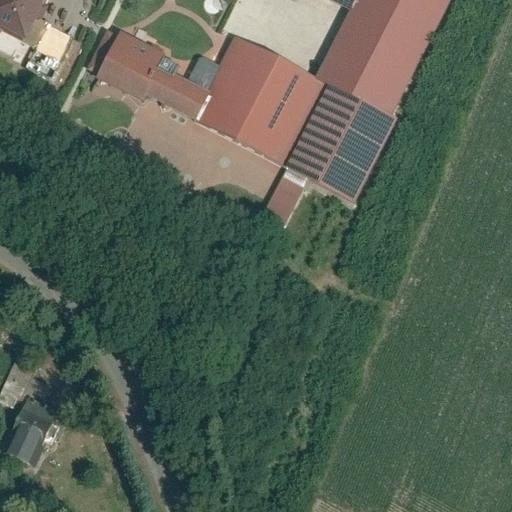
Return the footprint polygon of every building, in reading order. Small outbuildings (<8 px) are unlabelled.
[(0,0),(0,27),(27,43),(41,18),(51,0),(0,0)] [(362,0),(357,11),(320,84),(328,88),(393,121),(454,0),(362,0)] [(334,0),(357,11),(362,0),(334,0)] [(56,84),(81,40),(41,18),(27,43),(37,48),(26,67),(56,84)] [(122,40),(110,34),(92,70),(104,76),(122,40)] [(170,58),(125,36),(122,40),(104,76),(101,82),(146,105),(151,96),(197,120),(216,82),(197,72),(192,83),(164,69),(170,58)] [(288,166),(328,88),(320,84),(237,42),(216,82),(197,120),(288,166)] [(328,88),(288,166),(292,169),(312,179),(358,202),(398,124),(393,121),(328,88)] [(267,218),(287,228),(312,179),(292,169),(267,218)] [(8,377),(1,393),(17,400),(24,383),(8,377)] [(52,439),(21,425),(6,457),(37,471),(52,439)]
